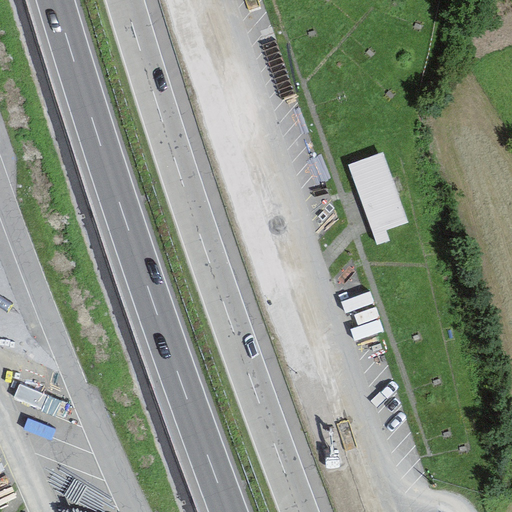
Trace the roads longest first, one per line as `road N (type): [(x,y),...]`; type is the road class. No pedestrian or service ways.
road 1 (motorway): [(299,511),(124,0)]
road 2 (motorway): [(55,0),(228,511)]
